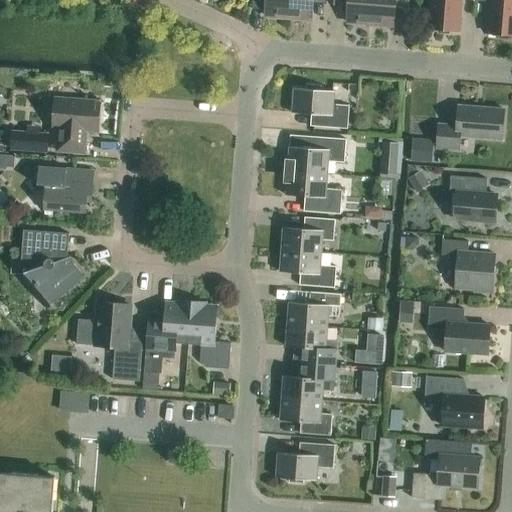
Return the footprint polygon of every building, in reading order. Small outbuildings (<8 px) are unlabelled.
[(265,0),(264,17),(287,19),(288,0),(265,0)] [(288,0),(287,19),(310,21),(312,3),(326,4),(325,0),(288,0)] [(369,25),(370,0),(333,0),(333,4),(347,5),(346,24),(369,25)] [(370,0),(369,25),(392,27),(394,9),(407,10),(408,0),(370,0)] [(430,0),(428,30),(458,32),(460,1),(475,2),(475,0),(430,0)] [(489,3),(487,34),(511,35),(511,0),(475,0),(475,2),(489,3)] [(293,89),(291,114),(310,115),(309,127),(347,130),(348,107),(333,106),(334,92),(320,91),(321,87),(306,86),(306,90),(293,89)] [(98,103),(54,100),(52,129),(57,130),(55,153),(83,155),(85,132),(96,133),(98,103)] [(501,140),(503,110),(457,107),(456,127),(438,125),(436,149),(458,151),(459,137),(501,140)] [(11,131),(9,151),(48,154),(49,133),(11,131)] [(286,172),(327,175),(328,163),(343,164),(345,140),(308,138),(307,150),(288,148),(286,172)] [(433,142),(413,141),(412,162),(432,164),(433,142)] [(380,175),(396,176),(398,144),(382,143),(380,175)] [(0,155),(0,166),(14,168),(15,157),(0,155)] [(92,172),(38,168),(37,186),(45,187),(43,211),(84,215),(85,203),(90,204),(92,172)] [(327,175),(286,172),(284,196),(304,198),(303,213),(340,215),(341,191),(326,190),(327,175)] [(494,223),(496,196),(485,196),(486,180),(450,177),(448,193),(455,194),(453,220),(494,223)] [(380,220),(381,208),(365,207),(364,218),(380,220)] [(282,229),(280,251),(321,254),(322,241),(333,242),(334,221),(304,219),(303,230),(282,229)] [(386,224),(378,223),(377,231),(386,232),(386,224)] [(22,232),(19,275),(16,276),(16,277),(19,276),(47,310),(84,278),(68,260),(69,260),(69,259),(66,259),(68,235),(22,232)] [(491,294),(494,255),(467,253),(468,243),(442,241),(441,257),(457,258),(454,290),(473,291),(473,293),(491,294)] [(321,254),(280,251),(279,273),(299,275),(298,286),(334,289),(336,268),(320,267),(321,254)] [(286,326),(327,329),(328,307),(339,308),(340,296),(310,293),(309,305),(288,304),(286,326)] [(147,325),(145,359),(144,374),(162,375),(163,360),(174,361),(175,345),(188,346),(191,303),(176,302),(176,304),(165,303),(163,327),(147,325)] [(413,324),(414,302),(400,302),(399,323),(413,324)] [(206,304),(191,303),(188,346),(201,347),(200,363),(205,369),(228,371),(230,345),(214,343),(217,307),(206,307),(206,304)] [(77,321),(75,346),(93,347),(115,349),(113,381),(139,383),(143,331),(129,330),(129,325),(127,325),(128,306),(99,304),(98,322),(95,322),(77,321)] [(487,356),(489,326),(462,324),(463,310),(429,308),(427,330),(446,331),(444,353),(487,356)] [(382,331),(383,319),(368,318),(367,330),(382,331)] [(337,342),(326,341),(327,329),(286,326),(285,348),(294,349),(293,363),(335,367),(337,342)] [(355,351),(354,363),(380,365),(381,352),(355,351)] [(333,392),(335,367),(293,363),(291,378),(283,377),(281,399),(321,402),(322,391),(333,392)] [(363,372),(362,390),(376,391),(377,373),(363,372)] [(412,389),(413,374),(391,372),(390,387),(412,389)] [(156,392),(157,375),(143,374),(142,391),(156,392)] [(443,407),(441,427),(481,430),(483,398),(456,396),(457,380),(426,378),(424,406),(443,407)] [(213,383),(213,396),(230,396),(230,384),(213,383)] [(57,408),(86,411),(88,391),(59,389),(57,408)] [(321,402),(281,399),(279,422),(300,423),(299,435),(330,437),(331,416),(320,415),(321,402)] [(219,406),(218,418),(230,419),(231,407),(219,406)] [(375,441),(376,427),(362,426),(361,440),(375,441)] [(413,474),(411,499),(440,501),(441,486),(477,489),(479,460),(470,459),(471,443),(425,440),(424,459),(439,460),(438,476),(413,474)] [(298,456),(277,454),(275,479),(289,480),(288,484),(303,485),(303,481),(316,482),(317,469),(333,470),(335,446),(299,444),(298,456)] [(38,475),(12,473),(12,475),(0,474),(0,511),(51,511),(54,478),(37,477),(38,475)] [(395,498),(396,478),(383,477),(381,497),(395,498)]
